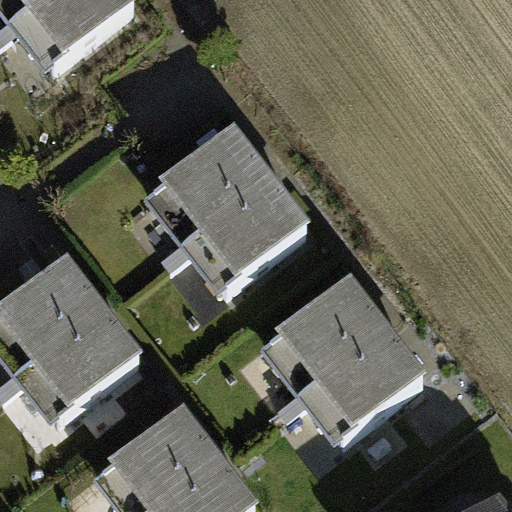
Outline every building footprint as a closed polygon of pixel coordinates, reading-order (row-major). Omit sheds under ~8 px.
[(0,0),(0,4),(24,35),(69,0),(0,0)] [(112,0),(69,0),(24,35),(59,81),(132,25),(112,0)] [(233,158),(161,214),(198,262),(270,206),(233,158)] [(270,206),(198,262),(233,307),(306,252),(270,206)] [(62,288),(0,335),(0,357),(26,392),(99,336),(62,288)] [(348,311),(275,366),(312,414),(385,358),(348,311)] [(99,336),(26,392),(62,438),(135,382),(99,336)] [(385,358),(312,414),(348,460),(420,404),(385,358)] [(176,443),(104,499),(113,511),(186,511),(214,491),(176,443)] [(229,511),(214,491),(186,511),(229,511)]
